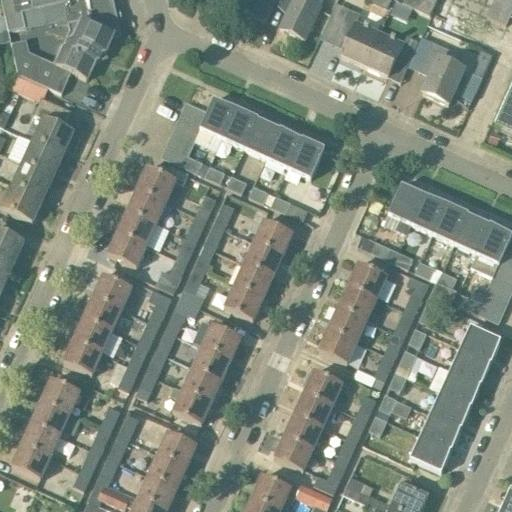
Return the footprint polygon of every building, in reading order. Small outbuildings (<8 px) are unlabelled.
[(94,31),(115,41),(120,39),(116,22),(108,19),(114,10),(112,2),(110,3),(109,0),(0,0),(8,36),(25,31),(22,16),(63,7),(68,29),(69,34),(67,39),(86,48),(94,31)] [(244,15),(251,0),(221,0),(220,4),(244,15)] [(264,24),(274,2),(270,0),(260,0),(251,18),(264,24)] [(304,43),(321,9),(302,0),(280,0),(279,4),(289,9),(279,31),(304,43)] [(374,0),(372,9),(387,13),(390,0),(374,0)] [(404,0),(402,6),(429,19),(437,0),(404,0)] [(511,17),(511,13),(511,4),(503,0),(494,0),(491,8),(511,17)] [(22,16),(25,31),(26,32),(57,25),(57,26),(58,31),(68,29),(63,7),(22,16)] [(509,19),(511,17),(491,8),(486,19),(506,27),(510,19),(509,19)] [(364,70),(379,36),(355,25),(358,19),(347,14),(335,39),(346,44),(339,59),(364,70)] [(112,41),(115,41),(94,31),(86,48),(67,39),(53,69),(85,84),(94,66),(106,61),(104,57),(112,41)] [(379,36),(364,70),(387,81),(394,67),(404,71),(417,45),(406,40),(402,47),(379,36)] [(447,108),(462,74),(446,67),(452,55),(431,46),(419,71),(430,76),(421,97),(447,108)] [(28,101),(35,86),(15,77),(8,92),(28,101)] [(481,83),(469,78),(459,100),(470,105),(481,83)] [(511,86),(493,129),(511,137),(511,86)] [(33,145),(62,159),(72,136),(62,131),(69,116),(41,103),(34,119),(43,123),(33,145)] [(221,144),(235,113),(212,103),(207,116),(206,116),(201,127),(199,133),(221,144)] [(201,127),(206,116),(185,107),(180,118),(201,127)] [(0,130),(3,132),(10,117),(0,112),(0,130)] [(243,153),(257,123),(235,113),(221,144),(243,153)] [(196,138),(199,133),(201,127),(180,118),(175,129),(196,138)] [(265,163),(278,133),(257,123),(243,153),(265,163)] [(191,149),(196,138),(175,129),(170,140),(191,149)] [(287,173),(300,143),(278,133),(265,163),(287,173)] [(186,160),(191,149),(170,140),(165,151),(186,160)] [(300,143),(287,173),(309,183),(322,153),(300,143)] [(52,181),(62,159),(33,145),(23,168),(52,181)] [(181,171),(186,161),(186,160),(165,151),(160,162),(181,171)] [(186,161),(181,171),(196,178),(201,167),(186,161)] [(42,203),(52,181),(23,168),(12,190),(42,203)] [(136,194),(165,207),(175,186),(183,189),(188,178),(168,168),(163,179),(146,171),(136,194)] [(219,188),(224,177),(210,170),(204,181),(219,188)] [(241,198),(246,187),(231,180),(226,191),(241,198)] [(410,229),(423,199),(401,189),(387,218),(399,224),(395,234),(406,239),(410,229)] [(32,226),(42,203),(12,190),(2,213),(32,226)] [(263,208),(268,196),(253,190),(248,201),(263,208)] [(155,228),(165,207),(136,194),(126,215),(155,228)] [(194,222),(205,227),(216,203),(205,198),(194,222)] [(432,238),(445,209),(423,199),(410,229),(432,238)] [(302,226),(307,215),(290,207),(275,200),(270,211),(285,218),(302,226)] [(211,235),(222,240),(234,212),(223,207),(211,235)] [(454,248),(467,219),(445,209),(432,238),(454,248)] [(145,250),(155,228),(126,215),(117,237),(145,250)] [(476,258),(489,229),(467,219),(454,248),(476,258)] [(195,251),(205,227),(194,222),(183,245),(195,251)] [(253,246),(282,259),(292,237),(263,224),(253,246)] [(501,263),(506,252),(511,239),(489,229),(476,258),(497,268),(498,268),(501,263)] [(0,262),(13,268),(23,245),(0,234),(0,262)] [(209,267),(222,240),(211,235),(198,262),(209,267)] [(156,255),(145,250),(117,237),(106,259),(135,272),(137,269),(148,274),(156,255)] [(393,267),(398,256),(362,239),(357,251),(393,267)] [(184,274),(195,251),(183,245),(173,269),(184,274)] [(272,281),(282,259),(253,246),(243,268),(272,281)] [(501,263),(511,267),(511,254),(506,252),(501,263)] [(398,256),(393,267),(408,274),(413,263),(398,256)] [(0,289),(2,291),(13,268),(0,262),(0,289)] [(197,295),(209,267),(198,262),(186,289),(197,295)] [(511,280),(511,267),(501,263),(498,268),(497,268),(495,273),(511,280)] [(429,284),(435,272),(420,266),(415,277),(429,284)] [(347,290),(375,302),(385,280),(357,267),(347,290)] [(437,286),(452,293),(457,282),(449,279),(453,271),(446,267),(442,275),(437,286)] [(263,303),(272,281),(243,268),(234,289),(263,303)] [(173,298),(184,274),(173,269),(169,278),(162,275),(155,289),(173,298)] [(511,293),(511,280),(495,273),(490,284),(511,293)] [(92,301),(122,314),(132,292),(102,279),(92,301)] [(508,305),(511,295),(511,293),(490,284),(485,295),(508,305)] [(456,295),(452,293),(437,286),(436,286),(432,295),(431,294),(428,302),(425,311),(436,316),(445,320),(456,295)] [(199,295),(197,295),(186,289),(179,306),(200,315),(204,305),(202,304),(203,303),(197,300),(199,295)] [(253,325),(263,303),(234,289),(224,312),(253,325)] [(370,315),(375,302),(347,290),(337,311),(366,324),(365,325),(374,329),(379,319),(370,315)] [(145,329),(157,334),(171,302),(153,294),(148,305),(155,308),(145,329)] [(503,316),(508,305),(485,295),(480,306),(503,316)] [(405,310),(403,315),(415,320),(417,315),(423,301),(412,296),(405,310)] [(475,317),(480,306),(466,300),(461,310),(475,317)] [(112,336),(122,314),(92,301),(82,322),(112,336)] [(195,326),(200,315),(179,306),(174,317),(184,322),(186,323),(187,322),(195,326)] [(498,327),(503,316),(480,306),(475,317),(498,327)] [(356,345),(365,325),(366,324),(337,311),(328,333),(356,345)] [(429,330),(436,316),(425,311),(418,325),(429,330)] [(403,315),(396,331),(407,336),(414,320),(415,320),(403,315)] [(172,349),(184,322),(174,317),(173,317),(161,344),(172,349)] [(102,357),(112,336),(82,322),(73,344),(102,357)] [(202,350),(231,363),(241,341),(212,328),(212,329),(205,326),(201,337),(207,339),(202,350)] [(147,355),(157,334),(145,329),(136,350),(147,355)] [(460,353),(489,366),(499,344),(470,331),(460,353)] [(419,352),(425,337),(415,332),(408,347),(419,352)] [(346,368),(356,345),(328,333),(318,355),(346,368)] [(393,338),(386,352),(398,358),(404,343),(405,342),(394,336),(393,336),(393,338)] [(92,379),(102,357),(73,344),(62,366),(92,379)] [(159,377),(172,349),(161,344),(148,372),(159,377)] [(138,376),(147,355),(136,350),(127,371),(138,376)] [(221,385),(231,363),(202,350),(192,372),(221,385)] [(479,388),(489,366),(460,353),(450,375),(479,388)] [(409,374),(416,359),(405,354),(398,369),(409,374)] [(376,375),(388,380),(393,368),(395,364),(395,363),(384,358),(383,359),(382,363),(376,375)] [(129,397),(138,376),(127,371),(117,392),(129,397)] [(147,405),(159,377),(148,372),(136,400),(147,405)] [(211,406),(221,385),(192,372),(182,393),(211,406)] [(303,397),(332,410),(342,387),(313,375),(303,397)] [(469,410),(479,388),(450,375),(440,396),(469,410)] [(399,396),(406,381),(395,376),(388,391),(399,396)] [(369,390),(369,391),(380,396),(385,385),(374,380),(373,381),(369,390)] [(41,405),(70,418),(80,396),(51,383),(41,405)] [(211,406),(182,393),(182,394),(174,391),(170,400),(178,404),(172,415),(201,429),(211,406)] [(459,432),(469,410),(440,396),(430,418),(459,432)] [(322,431),(332,410),(303,397),(293,419),(322,431)] [(389,418),(396,403),(385,398),(378,413),(389,418)] [(354,423),(365,428),(376,404),(365,399),(354,423)] [(60,439),(70,418),(41,405),(31,426),(60,439)] [(100,431),(111,435),(120,416),(109,411),(100,431)] [(459,432),(430,418),(429,419),(419,415),(410,435),(420,440),(449,453),(459,432)] [(116,443),(127,448),(138,424),(127,418),(116,443)] [(312,453),(322,431),(293,419),(283,440),(312,453)] [(379,440),(381,437),(386,425),(375,420),(368,435),(379,440)] [(355,451),(365,428),(354,423),(343,446),(355,451)] [(50,460),(60,439),(31,426),(22,447),(50,460)] [(102,455),(111,435),(100,431),(91,450),(102,455)] [(157,458),(186,471),(196,449),(168,436),(157,458)] [(302,475),(312,453),(283,440),(273,462),(302,475)] [(439,476),(449,453),(420,440),(410,462),(439,476)] [(117,472),(127,448),(116,443),(105,467),(117,472)] [(344,475),(355,451),(343,446),(333,470),(344,475)] [(41,482),(50,460),(22,447),(12,469),(41,482)] [(102,455),(91,450),(89,455),(75,448),(70,457),(84,464),(82,469),(94,474),(102,455)] [(176,493),(186,471),(157,458),(148,480),(176,493)] [(109,489),(117,472),(105,467),(94,491),(102,494),(103,490),(108,492),(109,489)] [(84,495),(94,474),(82,469),(73,490),(84,495)] [(333,499),(344,475),(333,470),(327,483),(317,479),(313,489),(333,499)] [(161,511),(167,511),(176,493),(148,480),(138,501),(161,511)] [(251,502),(274,511),(281,511),(290,493),(261,480),(251,502)] [(369,500),(373,491),(351,481),(346,490),(369,500)] [(390,510),(394,511),(421,511),(428,499),(400,487),(390,509),(390,510)] [(313,511),(327,511),(332,502),(301,488),(294,502),(314,511),(313,511)] [(161,511),(138,501),(137,502),(109,489),(108,492),(103,490),(102,494),(94,491),(84,511),(103,511),(99,511),(102,505),(118,511),(125,511),(129,505),(135,507),(132,511),(161,511)] [(390,509),(369,500),(346,490),(343,499),(371,511),(394,511),(390,510),(390,509)] [(498,511),(511,511),(511,492),(508,491),(498,511)] [(274,511),(251,502),(246,511),(274,511)]
